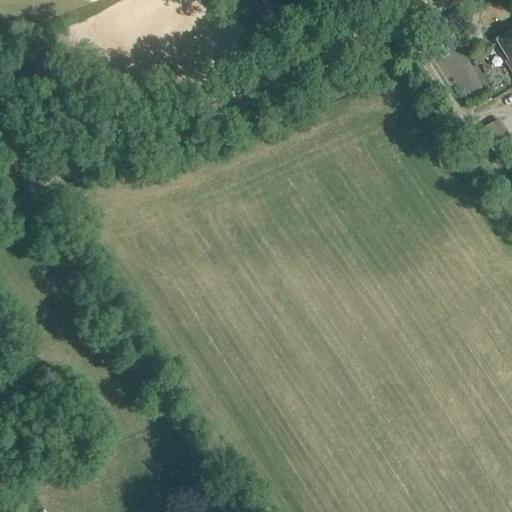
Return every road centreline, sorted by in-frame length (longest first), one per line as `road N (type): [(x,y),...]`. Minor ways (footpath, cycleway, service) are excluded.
road 1 (track): [(441,0),(99,151),(0,185)]
road 2 (track): [(0,135),(36,179),(246,511)]
